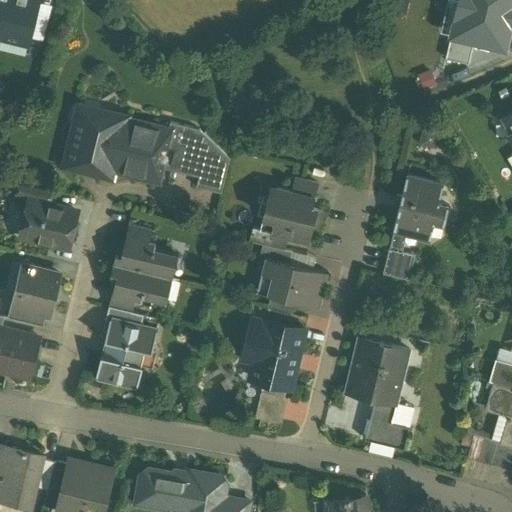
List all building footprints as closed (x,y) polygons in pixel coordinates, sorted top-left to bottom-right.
[(0,0),(0,37),(2,38),(11,0),(0,0)] [(39,0),(11,0),(2,38),(28,44),(30,39),(38,4),(39,0)] [(474,40),(505,48),(511,25),(511,24),(511,12),(461,0),(459,0),(456,16),(451,15),(446,34),(452,35),(474,40)] [(511,0),(461,0),(511,12),(511,0)] [(51,8),(38,4),(30,39),(43,43),(51,8)] [(474,40),(452,35),(446,58),(468,64),(474,40)] [(104,166),(119,169),(131,121),(79,108),(65,164),(102,173),(104,166)] [(168,130),(144,124),(142,120),(135,118),(131,121),(119,169),(158,179),(162,161),(170,130),(168,130)] [(200,129),(170,121),(168,130),(170,130),(162,161),(200,170),(196,186),(221,192),(230,157),(200,129)] [(443,185),(406,176),(394,229),(430,238),(435,220),(444,223),(448,205),(439,202),(443,185)] [(318,182),(295,177),(292,190),(315,196),(318,182)] [(53,193),(19,184),(16,196),(30,200),(30,198),(51,203),(53,193)] [(292,190),(276,186),(273,199),(261,197),(258,212),(263,213),(260,228),(260,229),(288,236),(309,241),(313,226),(318,228),(322,210),(312,208),(315,196),(292,190)] [(51,203),(30,198),(30,200),(23,229),(21,236),(68,247),(77,210),(51,203)] [(152,228),(129,222),(126,234),(149,239),(152,228)] [(288,236),(260,229),(260,228),(253,227),(249,240),(263,243),(285,249),(288,236)] [(149,239),(126,234),(122,249),(125,249),(124,253),(116,251),(113,263),(172,277),(179,252),(154,246),(155,241),(149,239)] [(285,249),(263,243),(260,256),(268,258),(268,256),(289,261),(292,251),(285,249)] [(415,255),(389,248),(383,273),(409,279),(415,255)] [(289,261),(268,256),(268,258),(264,275),(271,277),(267,294),(293,300),(318,306),(326,270),(289,261)] [(172,277),(113,263),(111,273),(119,275),(118,279),(115,278),(111,293),(135,299),(141,300),(142,295),(167,301),(172,277)] [(60,273),(34,266),(34,265),(30,264),(30,265),(23,264),(16,294),(20,295),(17,308),(46,315),(50,316),(60,273)] [(135,299),(111,293),(108,306),(132,312),(135,299)] [(293,300),(271,295),(268,307),(291,312),(293,300)] [(132,312),(108,306),(103,330),(106,331),(110,318),(140,325),(143,314),(132,312)] [(46,315),(17,308),(14,319),(43,326),(46,315)] [(305,330),(254,317),(244,359),(266,364),(262,379),(277,383),(287,385),(291,386),(305,330)] [(140,325),(110,318),(106,331),(96,375),(137,384),(142,363),(140,362),(144,348),(151,350),(156,329),(140,325)] [(2,327),(0,326),(0,369),(30,377),(40,337),(2,327)] [(409,348),(359,336),(345,390),(375,398),(396,403),(409,348)] [(511,362),(496,358),(489,381),(492,382),(511,387),(511,362)] [(511,387),(492,382),(485,405),(511,412),(502,443),(508,445),(511,445),(511,387)] [(287,385),(277,383),(275,393),(284,395),(287,385)] [(275,393),(261,390),(255,416),(281,423),(288,396),(284,395),(275,393)] [(396,403),(375,398),(370,417),(391,422),(396,403)] [(391,422),(370,417),(365,439),(404,448),(409,427),(391,422)] [(485,438),(473,435),(467,456),(479,460),(485,438)] [(497,441),(485,438),(479,460),(490,464),(497,441)] [(502,443),(497,441),(490,464),(502,467),(508,445),(502,443)] [(43,454),(1,444),(0,448),(0,500),(11,503),(13,497),(31,501),(35,487),(42,458),(43,454)] [(511,445),(508,445),(502,467),(511,469),(511,445)] [(54,461),(42,458),(35,487),(48,490),(54,461)] [(70,464),(55,460),(54,461),(48,490),(44,506),(57,510),(63,487),(65,487),(70,464)] [(103,511),(114,471),(71,460),(70,464),(65,487),(63,487),(57,510),(66,511),(103,511)] [(185,475),(150,468),(142,474),(137,500),(160,505),(162,497),(195,503),(192,511),(219,511),(221,502),(222,502),(227,499),(228,496),(228,495),(225,491),(224,491),(226,482),(221,475),(193,470),(185,475)] [(368,511),(366,494),(329,498),(329,500),(331,500),(331,511),(368,511)] [(248,511),(251,501),(228,496),(227,499),(222,502),(221,502),(219,511),(248,511)]
